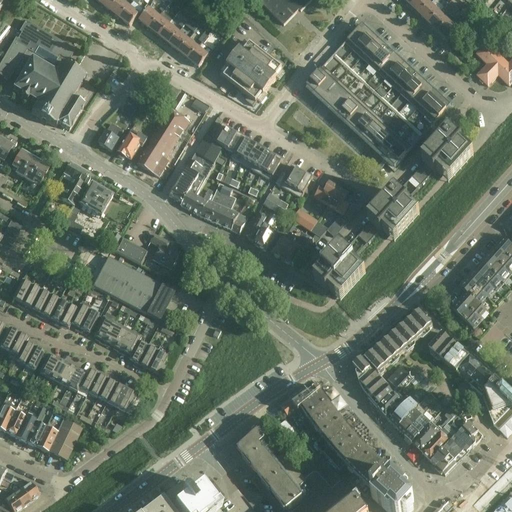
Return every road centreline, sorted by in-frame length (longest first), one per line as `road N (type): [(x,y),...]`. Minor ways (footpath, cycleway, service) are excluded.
road 1 (residential): [(168,400),(0,319)]
road 2 (residential): [(433,492),(319,364)]
road 3 (residential): [(361,0),(261,128)]
road 4 (residential): [(471,96),(364,0)]
road 5 (residential): [(302,285),(203,230),(173,225)]
road 6 (secondary): [(203,443),(319,364)]
road 7 (residential): [(261,128),(380,199)]
road 8 (residential): [(380,199),(471,96)]
road 9 (residential): [(261,128),(163,69),(142,66)]
road 10 (residential): [(65,487),(168,400)]
road 11 (secondary): [(511,177),(424,276)]
road 12 (unclassified): [(168,400),(229,289)]
road 13 (residential): [(424,276),(443,281),(511,206)]
